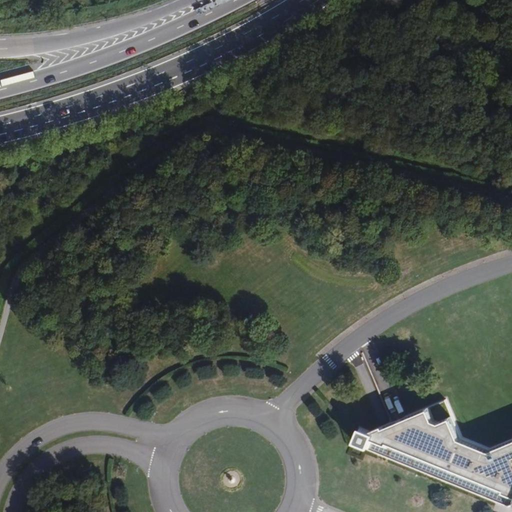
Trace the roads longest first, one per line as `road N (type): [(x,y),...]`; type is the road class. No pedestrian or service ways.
road 1 (trunk): [(233,0),(106,57),(0,89)]
road 2 (trunk): [(118,94),(308,0)]
road 3 (trunk): [(190,0),(109,31),(0,48)]
road 4 (trunk): [(0,136),(118,94)]
road 5 (trunk): [(0,123),(118,94)]
